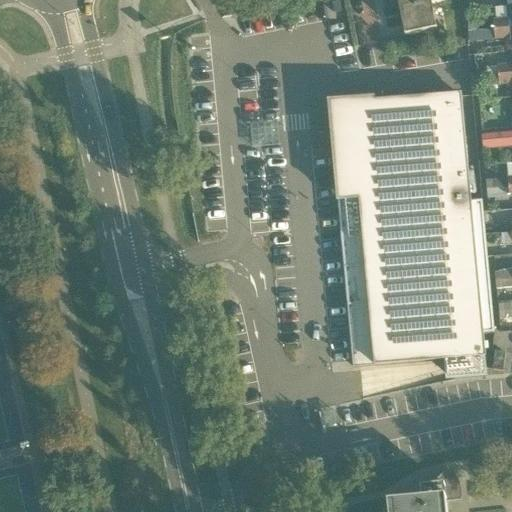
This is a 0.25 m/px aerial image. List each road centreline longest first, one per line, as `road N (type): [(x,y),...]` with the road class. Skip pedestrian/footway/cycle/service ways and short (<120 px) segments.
road 1 (primary): [(54,6),(117,278)]
road 2 (primary): [(143,267),(80,0)]
road 3 (primary): [(117,278),(168,417)]
road 4 (primary): [(168,417),(147,286)]
